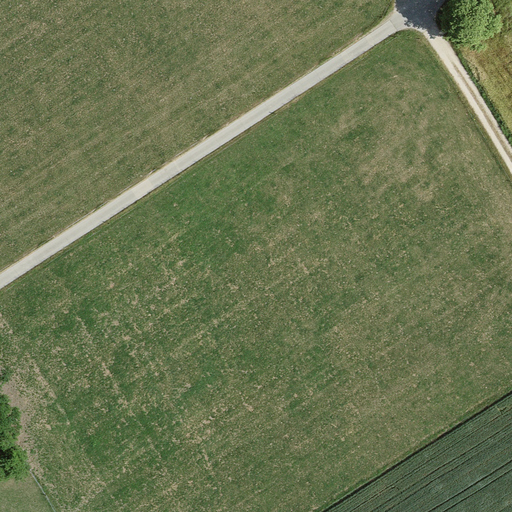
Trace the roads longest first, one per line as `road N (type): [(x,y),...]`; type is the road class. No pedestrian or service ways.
road 1 (track): [(424,0),(0,280)]
road 2 (track): [(409,0),(511,171)]
